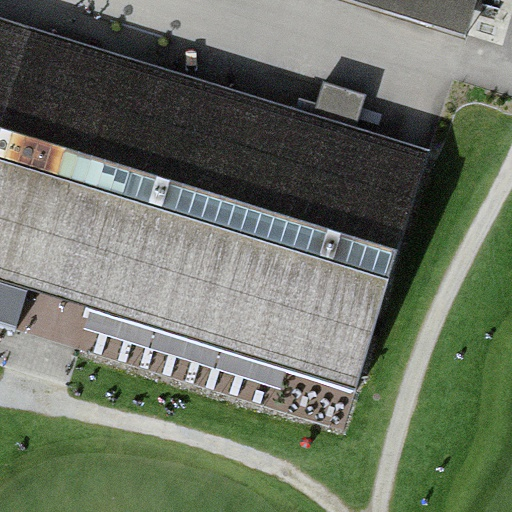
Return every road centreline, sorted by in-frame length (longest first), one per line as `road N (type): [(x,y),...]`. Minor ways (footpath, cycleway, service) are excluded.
road 1 (track): [(511,171),(427,338),(386,511)]
road 2 (track): [(329,511),(260,472),(0,413)]
road 3 (track): [(511,68),(458,65),(247,0)]
